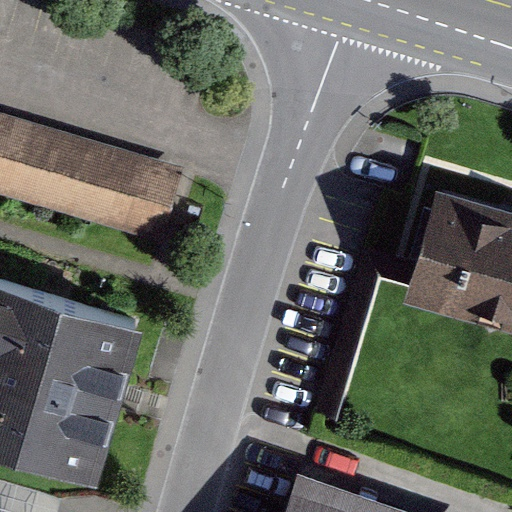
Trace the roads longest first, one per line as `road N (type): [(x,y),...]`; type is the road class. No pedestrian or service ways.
road 1 (residential): [(352,0),(253,280),(188,511)]
road 2 (primary): [(378,0),(511,39)]
